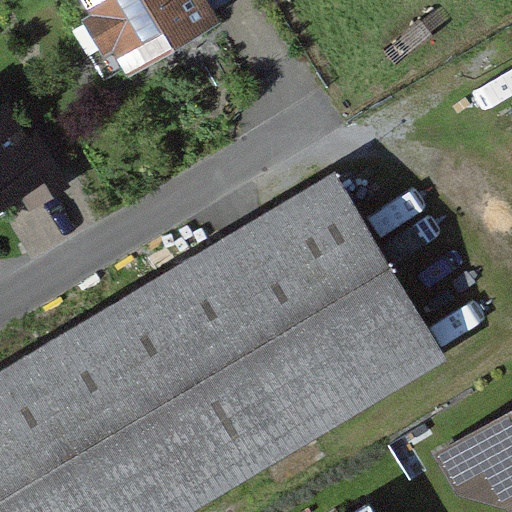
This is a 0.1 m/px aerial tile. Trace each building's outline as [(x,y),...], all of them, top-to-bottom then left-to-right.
[(67,0),(117,82),(223,19),(211,0),(67,0)] [(0,210),(45,183),(0,108),(0,210)] [(340,177),(0,377),(0,511),(191,511),(449,360),(340,177)] [(511,417),(442,462),(464,497),(511,507),(511,417)] [(386,511),(380,501),(361,511),(386,511)]
